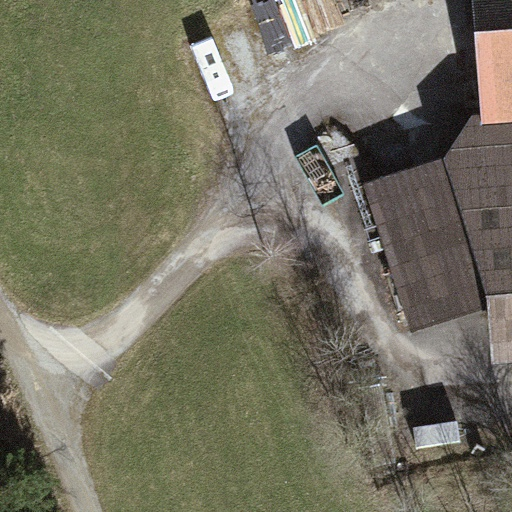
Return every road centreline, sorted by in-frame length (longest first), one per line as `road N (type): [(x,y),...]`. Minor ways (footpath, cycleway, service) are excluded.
road 1 (track): [(511,412),(446,415),(403,400),(309,235),(261,204),(27,383)]
road 2 (track): [(0,341),(27,383),(65,511)]
